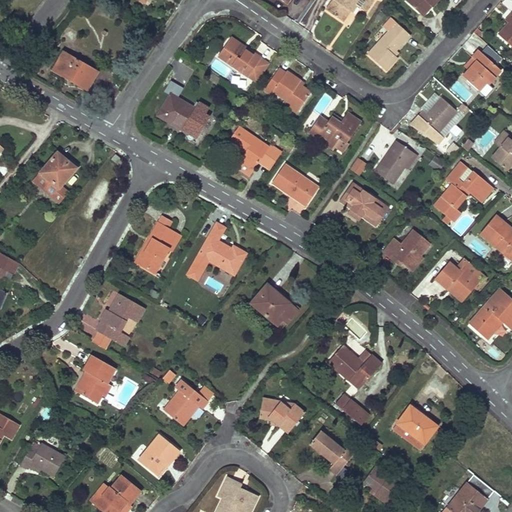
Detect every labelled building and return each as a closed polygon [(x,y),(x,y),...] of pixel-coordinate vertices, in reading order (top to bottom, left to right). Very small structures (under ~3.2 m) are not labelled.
[(332,0),(325,10),(343,22),(350,11),(355,4),(357,6),(360,8),(364,2),(370,6),(373,0),(332,0)] [(410,0),(408,3),(419,13),(428,3),(432,6),(432,7),(437,0),(410,0)] [(370,6),(364,2),(360,8),(366,12),(370,6)] [(432,6),(428,3),(419,13),(423,16),(432,6)] [(410,35),(391,18),(383,27),(388,31),(367,54),(386,70),(397,58),(395,56),(393,54),(396,50),(410,35)] [(511,18),(508,23),(498,34),(511,47),(511,18)] [(54,41),(49,37),(40,48),(45,52),(54,41)] [(261,58),(230,37),(218,56),(248,77),(261,58)] [(480,52),(478,50),(471,57),(472,57),(474,59),(480,52)] [(71,82),(87,91),(98,71),(63,51),(53,68),(72,80),(71,82)] [(488,84),(501,70),(480,52),(474,59),(476,61),(468,69),(462,76),(483,95),(490,87),(488,84)] [(474,59),(472,57),(465,66),(468,69),(476,61),(474,59)] [(248,77),(256,83),(269,64),(261,58),(248,77)] [(53,68),(51,70),(71,82),(72,80),(53,68)] [(285,73),(279,68),(264,89),(271,94),(273,91),(291,104),(299,109),(311,92),(302,86),(299,84),(301,81),(287,71),(285,73)] [(208,79),(216,84),(220,79),(212,73),(208,79)] [(458,80),(450,88),(465,102),(473,94),(458,80)] [(158,115),(196,137),(208,117),(170,95),(158,115)] [(410,125),(437,144),(443,137),(438,132),(463,104),(457,98),(450,106),(441,97),(427,113),(423,110),(410,125)] [(299,109),(291,104),(289,107),(297,113),(299,109)] [(308,132),(317,138),(319,136),(327,142),(326,144),(334,149),(341,139),(347,143),(361,122),(347,113),(341,120),(340,123),(331,117),(327,122),(319,116),(308,132)] [(333,114),(331,117),(340,123),(341,120),(333,114)] [(240,160),(254,170),(269,147),(239,127),(229,141),(245,153),(240,160)] [(494,143),(500,148),(491,158),(506,170),(511,162),(511,140),(509,137),(510,136),(504,130),(494,143)] [(288,142),(283,139),(279,145),(284,149),(288,142)] [(414,153),(396,141),(375,171),(392,184),(405,166),(414,153)] [(294,146),(288,142),(284,149),(289,152),(294,146)] [(458,148),(452,143),(446,151),(452,156),(458,148)] [(57,152),(33,181),(52,196),(73,171),(65,165),(68,161),(57,152)] [(417,155),(414,153),(405,166),(408,169),(417,155)] [(111,159),(120,166),(124,161),(115,154),(111,159)] [(348,167),(359,174),(367,163),(356,155),(348,167)] [(65,165),(73,171),(76,168),(68,161),(65,165)] [(451,220),(453,221),(460,213),(455,208),(469,192),(480,202),(492,187),(473,171),(473,172),(464,183),(458,178),(467,167),(461,162),(446,180),(452,185),(434,206),(446,216),(442,220),(447,224),(451,220)] [(272,183),(289,195),(291,194),(300,200),(298,202),(305,207),(318,187),(312,183),(285,164),(272,183)] [(464,183),(473,172),(467,167),(458,178),(464,183)] [(389,208),(368,194),(367,195),(364,193),(365,192),(352,183),(339,201),(352,209),(361,216),(376,226),(389,208)] [(300,200),(291,194),(289,195),(289,196),(298,202),(300,200)] [(357,220),(361,216),(352,209),(348,214),(357,220)] [(511,228),(496,216),(480,234),(511,260),(511,258),(511,232),(510,230),(511,228)] [(219,240),(227,226),(216,219),(186,273),(197,279),(208,259),(235,274),(248,252),(239,247),(237,251),(233,249),(234,248),(233,248),(219,240)] [(158,223),(149,238),(154,241),(151,245),(149,244),(138,263),(154,273),(168,249),(172,251),(180,236),(158,223)] [(430,243),(413,230),(401,244),(394,238),(383,253),(390,259),(393,256),(402,263),(409,269),(421,255),(430,243)] [(154,241),(149,238),(135,262),(138,263),(149,244),(151,245),(154,241)] [(19,263),(0,252),(0,276),(3,278),(6,271),(14,274),(19,263)] [(423,257),(421,255),(409,269),(412,271),(423,257)] [(399,266),(402,263),(393,256),(390,259),(399,266)] [(471,265),(464,259),(458,266),(461,268),(462,266),(466,270),(471,265)] [(459,271),(449,262),(435,278),(447,289),(451,285),(466,298),(480,281),(466,270),(462,266),(461,268),(459,271)] [(480,281),(482,283),(486,278),(471,265),(466,270),(480,281)] [(267,284),(251,303),(274,323),(278,317),(286,324),(296,313),(280,299),(282,297),(267,284)] [(466,298),(451,285),(447,289),(462,302),(466,298)] [(511,327),(511,298),(500,288),(469,324),(485,338),(496,325),(494,323),(498,318),(503,323),(510,329),(511,327)] [(130,300),(118,293),(110,307),(113,309),(111,312),(109,311),(106,309),(100,320),(101,321),(96,330),(98,331),(111,339),(115,341),(120,332),(127,321),(124,319),(126,316),(128,318),(137,322),(145,308),(134,302),(133,303),(129,301),(130,300)] [(280,299),(296,313),(298,310),(282,297),(280,299)] [(335,321),(339,325),(348,315),(343,311),(335,321)] [(278,317),(274,323),(282,329),(286,324),(278,317)] [(503,323),(498,318),(494,323),(496,325),(485,338),(488,340),(503,323)] [(111,339),(98,331),(93,340),(106,347),(111,339)] [(129,337),(120,332),(115,341),(124,346),(129,337)] [(342,346),(328,362),(359,389),(382,364),(371,355),(363,364),(358,360),(342,346)] [(358,360),(363,364),(371,355),(366,351),(358,360)] [(83,370),(86,372),(91,375),(89,378),(87,377),(78,392),(97,403),(102,395),(108,384),(107,383),(115,368),(92,355),(83,370)] [(158,377),(161,372),(153,367),(150,372),(158,377)] [(86,372),(75,391),(78,392),(87,377),(89,378),(91,375),(86,372)] [(179,390),(163,410),(180,424),(190,411),(193,413),(199,406),(202,409),(208,401),(181,379),(175,387),(179,390)] [(102,395),(105,396),(111,385),(108,384),(102,395)] [(343,394),(335,404),(361,425),(369,416),(343,394)] [(279,426),(288,434),(305,412),(294,403),(290,409),(285,405),(286,402),(263,397),(259,418),(271,421),(280,422),(276,426),(279,426)] [(422,415),(410,406),(408,408),(420,417),(422,415)] [(397,423),(424,444),(437,426),(422,415),(420,417),(408,408),(397,423)] [(190,411),(180,424),(183,426),(193,413),(190,411)] [(19,426),(0,414),(0,439),(3,434),(11,438),(19,426)] [(321,430),(309,445),(333,464),(329,469),(336,475),(354,454),(346,448),(345,450),(321,430)] [(159,434),(138,460),(156,475),(166,463),(169,464),(180,451),(159,434)] [(31,447),(37,450),(40,446),(33,442),(31,447)] [(31,447),(20,466),(26,469),(28,467),(30,463),(41,469),(54,476),(65,457),(41,444),(40,446),(37,450),(31,447)] [(28,467),(39,473),(41,469),(30,463),(28,467)] [(166,463),(156,475),(159,477),(169,464),(166,463)] [(375,465),(364,481),(373,488),(378,491),(375,495),(388,505),(402,484),(375,465)] [(109,487),(95,504),(104,511),(117,511),(126,502),(129,504),(140,491),(121,476),(111,488),(109,487)] [(223,499),(216,511),(250,511),(258,497),(245,491),(244,493),(239,491),(240,488),(242,484),(227,477),(218,496),(223,499)] [(467,482),(446,508),(451,511),(462,511),(463,511),(476,511),(488,499),(467,482)] [(91,500),(95,504),(109,487),(104,483),(91,500)] [(126,502),(117,511),(125,511),(131,506),(129,504),(126,502)]
